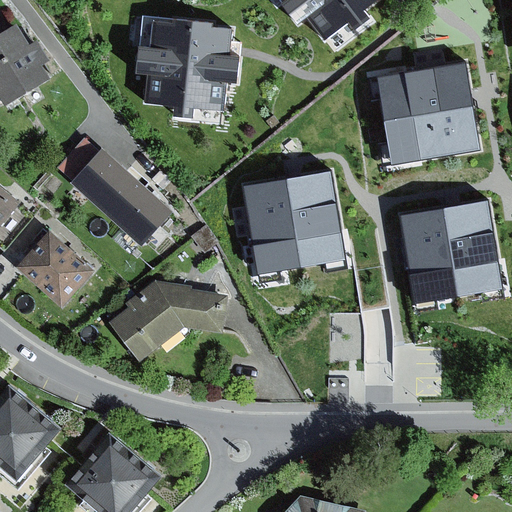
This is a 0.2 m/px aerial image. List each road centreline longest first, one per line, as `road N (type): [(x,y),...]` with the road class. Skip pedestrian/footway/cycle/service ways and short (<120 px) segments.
road 1 (residential): [(0,325),(43,363),(96,391),(225,432)]
road 2 (residential): [(264,443),(378,419),(511,419)]
road 3 (unknown): [(378,328),(363,210),(335,124)]
road 4 (residential): [(126,145),(19,0)]
